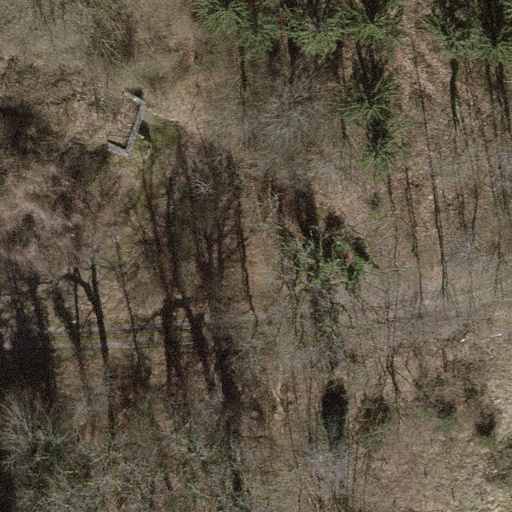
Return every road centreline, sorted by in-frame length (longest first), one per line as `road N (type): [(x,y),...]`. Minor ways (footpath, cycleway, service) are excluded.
road 1 (track): [(511,272),(436,317),(296,338),(0,346)]
road 2 (track): [(0,343),(75,301),(126,249),(176,134)]
